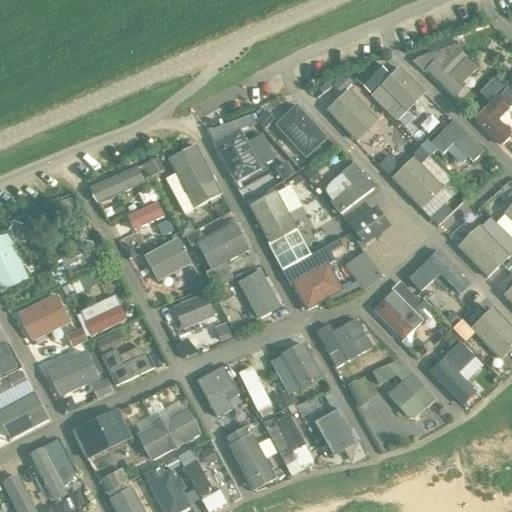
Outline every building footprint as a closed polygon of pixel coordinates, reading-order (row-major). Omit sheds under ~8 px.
[(436,59),(427,68),(456,96),(465,87),(450,73),(477,45),(471,39),(459,51),(452,45),(437,51),(448,62),(444,67),(436,59)] [(375,62),(356,81),(369,93),(387,74),(375,62)] [(378,101),(398,120),(406,112),(426,91),(401,67),(381,88),(386,93),(378,101)] [(344,77),(333,88),(340,95),(351,85),(344,77)] [(328,111),(356,140),(378,119),(350,90),(328,111)] [(503,146),(511,135),(511,130),(500,120),(511,107),(511,99),(507,95),(505,92),(499,98),(498,96),(475,119),(503,146)] [(328,138),(299,106),(277,126),(307,158),(328,138)] [(267,111),(257,121),(265,129),(276,119),(267,111)] [(254,123),(250,115),(208,132),(235,183),(262,169),(241,130),(254,123)] [(427,155),(428,156),(436,148),(443,154),(454,142),(474,161),(484,151),(453,122),(432,144),(428,139),(420,147),(421,148),(427,155)] [(195,209),(222,195),(196,145),(169,159),(195,209)] [(420,163),(428,156),(427,155),(421,148),(420,147),(413,154),(414,155),(392,177),(423,208),(424,207),(431,214),(459,186),(442,169),(433,177),(420,163)] [(389,159),(381,167),(388,175),(397,167),(389,159)] [(158,160),(144,167),(150,178),(164,171),(158,160)] [(333,201),(341,212),(375,187),(356,162),(344,171),(355,185),(333,201)] [(287,165),(277,171),(282,181),(293,175),(287,165)] [(313,165),(304,171),(312,183),(321,176),(313,165)] [(137,168),(91,188),(97,203),(101,202),(102,204),(111,200),(111,198),(144,184),(137,168)] [(153,184),(145,188),(153,203),(161,199),(153,184)] [(250,206),(271,241),(296,227),(276,191),(250,206)] [(75,196),(69,199),(76,213),(82,210),(75,196)] [(159,203),(128,217),(133,228),(149,221),(150,224),(157,221),(156,218),(164,214),(159,203)] [(119,204),(112,208),(116,216),(123,212),(119,204)] [(366,241),(391,224),(378,204),(352,221),(366,241)] [(34,210),(25,215),(31,226),(40,221),(34,210)] [(169,222),(158,227),(163,237),(173,232),(169,222)] [(510,253),(480,223),(459,245),(490,274),(510,253)] [(205,240),(200,230),(186,238),(191,248),(197,245),(211,272),(206,275),(213,289),(233,279),(226,265),(250,253),(235,224),(205,240)] [(13,246),(6,233),(0,235),(0,292),(2,296),(29,281),(11,248),(13,246)] [(148,255),(160,280),(193,262),(181,238),(148,255)] [(411,276),(422,288),(442,270),(462,290),(472,281),(441,248),(411,276)] [(99,250),(65,266),(71,278),(105,262),(99,250)] [(365,251),(347,266),(366,290),(385,275),(365,251)] [(511,262),(510,260),(503,267),(509,272),(511,269),(511,262)] [(326,298),(344,288),(328,261),(293,280),(308,308),(326,298)] [(65,266),(53,271),(60,284),(71,278),(65,266)] [(193,267),(184,272),(194,291),(203,286),(193,267)] [(281,304),(260,269),(239,281),(259,317),(281,304)] [(49,271),(38,277),(45,291),(56,286),(49,271)] [(344,288),(326,298),(331,307),(361,291),(356,282),(344,288)] [(70,284),(62,289),(66,296),(73,292),(70,284)] [(226,284),(215,291),(221,303),(233,297),(226,284)] [(406,300),(395,289),(375,308),(404,338),(424,319),(415,310),(406,300)] [(184,328),(215,314),(205,292),(174,306),(184,328)] [(20,313),(34,339),(71,320),(57,293),(20,313)] [(412,294),(406,300),(415,310),(421,303),(412,294)] [(115,297),(82,313),(93,337),(128,321),(121,306),(120,307),(115,297)] [(511,347),(511,321),(495,304),(472,326),(502,357),(511,347)] [(452,313),(446,319),(453,326),(459,321),(452,313)] [(324,329),(316,334),(329,356),(343,348),(349,359),(350,361),(371,349),(355,321),(333,333),(330,327),(329,326),(324,329)] [(460,322),(453,329),(465,340),(471,334),(460,322)] [(225,323),(214,328),(220,342),(231,337),(225,323)] [(81,331),(67,338),(71,348),(86,340),(81,331)] [(119,331),(96,342),(101,353),(125,342),(119,331)] [(452,332),(444,339),(454,349),(462,341),(452,332)] [(5,339),(0,341),(0,374),(18,366),(5,339)] [(474,339),(468,345),(476,353),(482,348),(474,339)] [(324,375),(305,342),(283,354),(302,388),(324,375)] [(432,374),(463,406),(475,394),(457,376),(474,359),(461,346),(432,374)] [(343,348),(329,356),(336,369),(350,361),(349,359),(343,348)] [(86,350),(49,366),(61,394),(98,378),(86,350)] [(148,352),(110,369),(117,384),(154,367),(148,352)] [(399,361),(373,372),(378,385),(397,377),(402,382),(389,392),(411,419),(435,400),(412,374),(399,361)] [(272,403),(253,364),(239,371),(258,410),(272,403)] [(199,378),(218,415),(232,408),(224,394),(236,388),(224,365),(199,378)] [(23,375),(9,383),(13,391),(27,384),(23,375)] [(360,407),(369,403),(359,380),(349,385),(360,407)] [(107,381),(92,388),(97,399),(112,392),(107,381)] [(288,392),(276,398),(282,410),(287,408),(294,405),(295,404),(288,392)] [(0,411),(0,418),(11,440),(49,421),(35,394),(0,411)] [(315,401),(296,409),(297,412),(301,418),(319,408),(315,401)] [(294,405),(287,408),(290,415),(297,412),(296,409),(294,405)] [(154,459),(204,432),(190,406),(140,433),(154,459)] [(339,410),(314,424),(333,457),(357,443),(339,410)] [(117,412),(73,433),(87,461),(131,440),(117,412)] [(308,446),(291,416),(278,423),(276,419),(263,423),(278,451),(289,445),(294,453),(308,446)] [(231,447),(255,493),(279,480),(254,434),(253,435),(249,427),(228,438),(232,446),(231,447)] [(54,468),(67,461),(57,441),(30,455),(55,503),(64,498),(69,496),(54,468)] [(211,447),(200,453),(207,466),(218,460),(211,447)] [(183,462),(203,498),(216,491),(196,455),(183,462)] [(178,457),(165,465),(168,471),(169,470),(170,471),(182,465),(178,458),(178,457)] [(161,467),(143,477),(147,483),(146,483),(161,511),(181,511),(190,507),(170,471),(169,470),(168,471),(164,473),(161,467)] [(4,479),(20,511),(37,511),(18,472),(4,479)] [(111,475),(99,481),(101,484),(106,494),(118,487),(111,475)] [(121,493),(118,487),(106,494),(115,511),(142,511),(130,489),(121,493)] [(55,503),(53,504),(57,511),(61,511),(69,508),(64,498),(55,503)]
